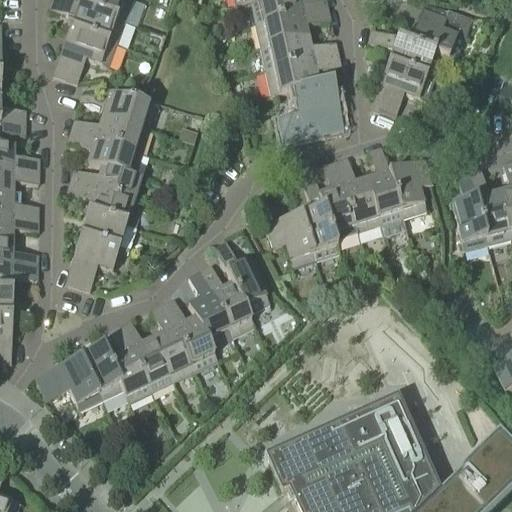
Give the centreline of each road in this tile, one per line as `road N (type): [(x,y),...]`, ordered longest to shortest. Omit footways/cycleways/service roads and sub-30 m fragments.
road 1 (residential): [(362,138),(258,173),(167,289),(52,344)]
road 2 (residential): [(52,344),(49,111),(36,91),(33,0)]
road 3 (residential): [(511,152),(465,165),(362,138)]
road 4 (residential): [(362,138),(341,0)]
road 5 (residential): [(89,511),(0,421)]
